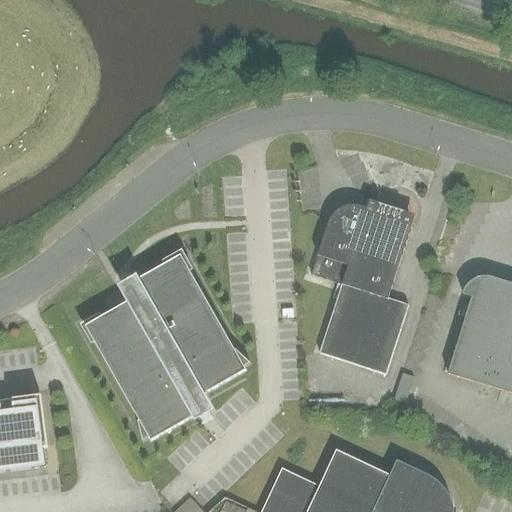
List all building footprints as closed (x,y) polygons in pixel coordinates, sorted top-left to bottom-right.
[(328,225),(312,276),(342,286),(320,355),(386,376),(409,307),(388,300),(413,224),(397,219),(399,212),(386,207),(384,215),(362,208),(353,206),(345,208),(338,212),(332,217),(328,225)] [(143,441),(143,442),(149,439),(151,442),(197,416),(186,397),(196,391),(200,398),(246,372),(244,368),(251,365),(249,363),(248,364),(240,356),(238,357),(181,257),(135,283),(146,303),(136,308),(132,301),(86,327),(143,428),(141,429),(144,440),(143,441)] [(472,298),(448,375),(511,395),(511,284),(493,279),(480,279),(469,285),(463,295),(472,298)] [(0,472),(40,467),(32,408),(0,412),(0,472)] [(390,477),(337,452),(320,488),(282,470),(262,511),(454,511),(453,505),(451,500),(446,490),(438,482),(429,477),(397,462),(390,477)] [(202,511),(191,500),(177,511),(202,511)]
